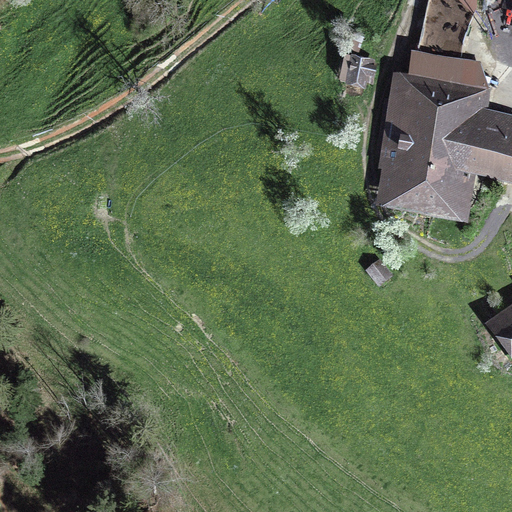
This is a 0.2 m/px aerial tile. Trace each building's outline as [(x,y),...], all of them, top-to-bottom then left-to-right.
[(481,0),(480,0),(444,0),(458,17),(481,0)] [(340,81),(361,86),(366,62),(345,58),(340,81)] [(472,114),(476,92),(400,77),(382,171),(396,174),(392,199),(455,211),(463,169),(499,175),(498,179),(499,180),(510,182),(511,170),(511,144),(504,143),(508,121),(472,114)] [(389,276),(379,265),(369,274),(378,285),(389,276)] [(511,350),(511,319),(497,331),(511,350)]
